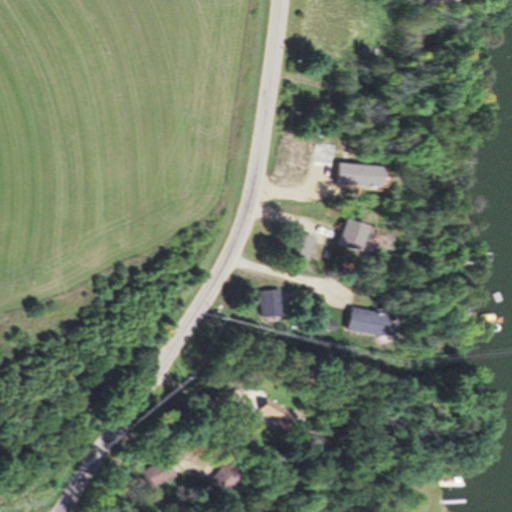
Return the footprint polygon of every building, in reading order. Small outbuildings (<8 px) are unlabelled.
[(366,225),(345,218),(336,245),(357,252),(366,225)] [(281,314),(280,299),(261,301),(263,315),(281,314)] [(383,309),(347,309),(347,332),(383,332),(383,309)] [(269,390),(237,391),(237,421),(270,420),(269,390)] [(206,483),(222,496),(241,472),(225,460),(206,483)]
